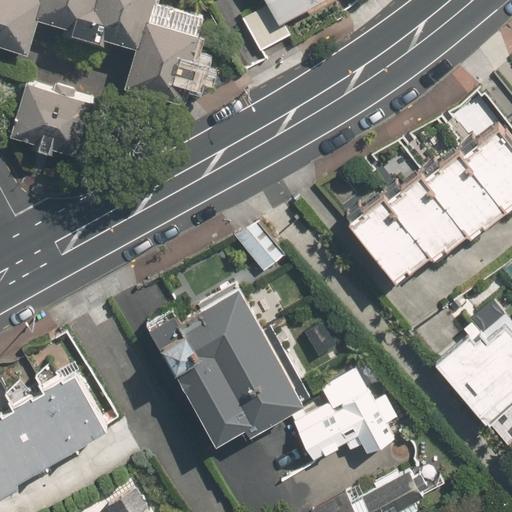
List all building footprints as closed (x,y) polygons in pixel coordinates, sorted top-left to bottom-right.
[(0,0),(0,44),(182,80),(194,20),(156,13),(158,0),(0,0)] [(271,0),(273,2),(244,18),(261,49),(294,31),(286,16),(315,0),(271,0)] [(90,87),(33,78),(25,127),(82,136),(90,87)] [(446,243),(470,225),(481,215),(484,219),(504,204),(506,206),(511,201),(511,145),(495,125),(462,151),(458,146),(427,171),(422,165),(388,192),(384,187),(350,214),(394,270),(406,260),(410,265),(432,247),(443,239),(446,243)] [(285,249),(256,217),(237,234),(266,266),(285,249)] [(156,327),(216,437),(246,421),(249,427),(307,395),(244,279),(156,327)] [(511,403),(511,320),(504,311),(486,326),(477,316),(463,328),(466,332),(436,358),(490,422),(511,403)] [(0,487),(111,423),(78,367),(0,412),(0,487)] [(378,395),(364,371),(293,410),(319,457),(356,437),(364,452),(398,433),(391,420),(401,415),(388,390),(378,395)] [(408,456),(315,503),(319,511),(381,511),(426,490),(408,456)] [(153,511),(134,482),(105,501),(112,511),(153,511)]
